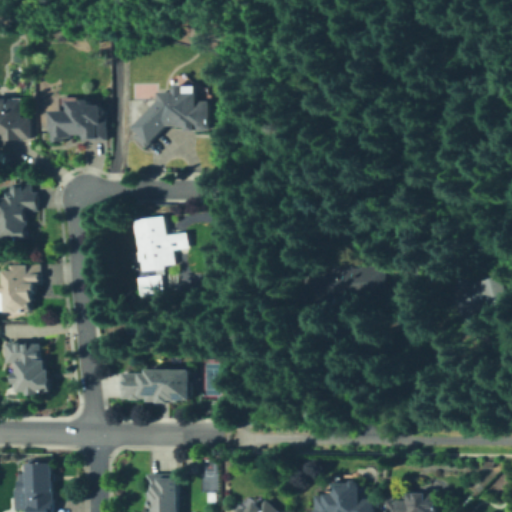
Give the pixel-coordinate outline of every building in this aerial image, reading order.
[(174,88),(174,89),(201,89),(201,103),(213,103),(213,131),(185,131),(185,124),(174,124),(148,151),(130,134),(164,99),(164,89),(173,89),(174,88)] [(0,99),(20,100),(20,102),(24,102),(24,117),(31,117),(31,140),(22,140),(22,136),(0,136),(0,99)] [(105,110),(105,120),(112,120),(112,140),(90,139),(90,137),(72,137),(72,144),(55,144),(55,111),(63,111),(63,110),(72,110),(72,101),(95,101),(95,110),(105,110)] [(31,184),(33,193),(38,192),(42,210),(26,213),(31,233),(6,238),(0,214),(0,209),(3,209),(0,197),(14,194),(13,189),(31,184)] [(168,222),(171,235),(188,231),(191,249),(178,252),(180,262),(142,270),(134,229),(168,222)] [(34,308),(7,308),(7,272),(18,272),(18,264),(44,264),(43,289),(34,289),(34,308)] [(386,296),(315,296),(315,264),(386,264),(386,296)] [(138,275),(162,270),(165,290),(141,295),(138,275)] [(504,277),(511,305),(511,313),(491,319),(489,310),(458,318),(451,291),(504,277)] [(46,345),(46,364),(50,364),(50,372),(56,372),(56,390),(21,390),(21,362),(8,362),(8,337),(46,337),(46,345)] [(457,362),(436,362),(436,345),(457,345),(457,362)] [(147,399),(128,399),(128,371),(148,371),(148,365),(191,366),(191,399),(147,399)] [(55,465),(55,504),(51,504),(51,511),(32,511),(32,489),(28,489),(28,479),(34,479),(34,465),(55,465)] [(180,473),(180,508),(182,508),(182,511),(146,511),(146,508),(155,508),(155,496),(151,496),(151,473),(180,473)] [(307,511),(313,504),(313,492),(336,492),(336,482),(367,482),(367,496),(380,497),(380,511),(307,511)] [(438,493),(438,511),(390,511),(390,500),(402,500),(413,493),(438,493)] [(276,499),(288,511),(250,511),(262,500),(268,506),(276,499)]
